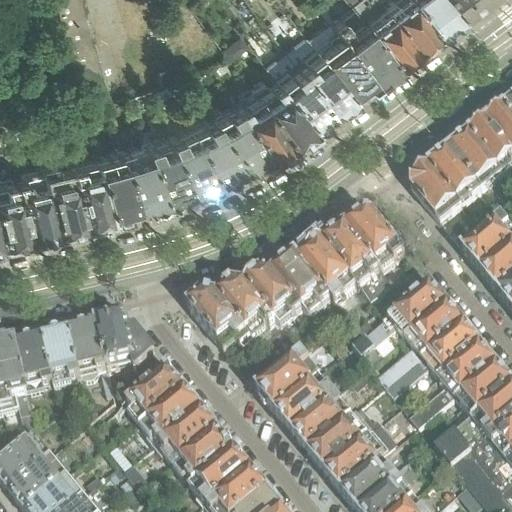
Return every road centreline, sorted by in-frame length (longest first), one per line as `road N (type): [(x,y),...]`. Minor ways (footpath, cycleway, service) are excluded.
road 1 (tertiary): [(511,13),(290,181),(119,249),(0,278)]
road 2 (residential): [(308,511),(155,327),(131,286)]
road 3 (tertiary): [(131,286),(248,246),(364,172)]
road 4 (residential): [(364,172),(511,353)]
road 5 (tertiary): [(364,172),(511,64)]
road 6 (tertiary): [(0,317),(131,286)]
